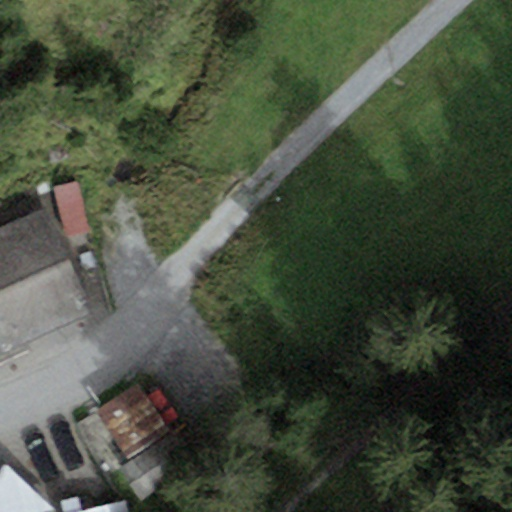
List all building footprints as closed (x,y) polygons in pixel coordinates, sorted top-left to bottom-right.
[(0,353),(92,314),(46,209),(0,229),(0,353)] [(139,456),(118,469),(140,503),(191,470),(169,435),(163,439),(132,392),(100,413),(125,451),(132,446),(139,456)] [(0,510),(39,502),(40,511),(43,511),(52,509),(3,464),(0,471),(0,510)] [(124,511),(122,501),(77,511),(124,511)] [(0,510),(0,511),(40,511),(39,502),(0,510)]
